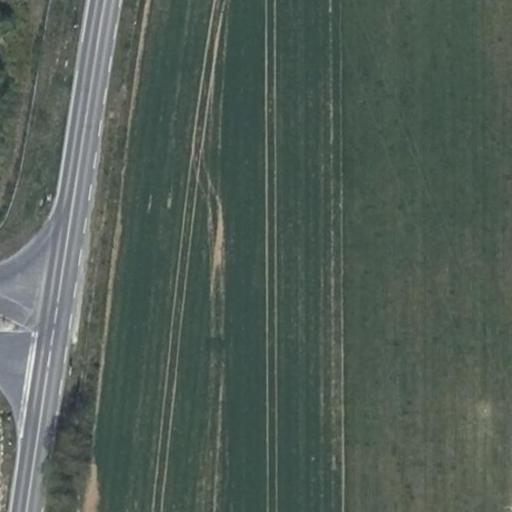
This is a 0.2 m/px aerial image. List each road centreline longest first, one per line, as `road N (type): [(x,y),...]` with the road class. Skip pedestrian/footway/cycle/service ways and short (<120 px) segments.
road 1 (tertiary): [(60,278),(105,0)]
road 2 (tertiary): [(28,511),(44,393)]
